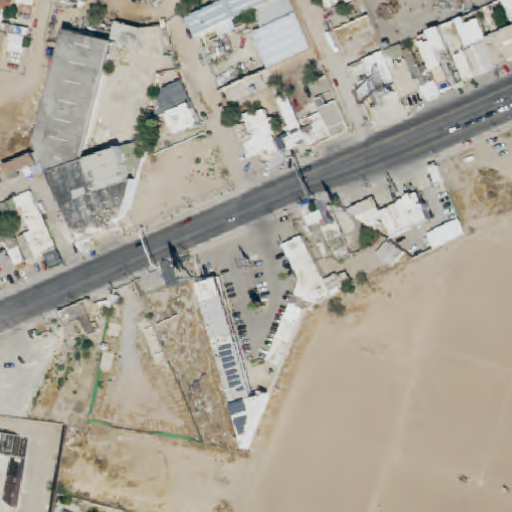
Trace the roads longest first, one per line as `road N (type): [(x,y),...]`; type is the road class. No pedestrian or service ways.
road 1 (primary): [(511,87),(0,311)]
road 2 (primary): [(0,332),(511,111)]
